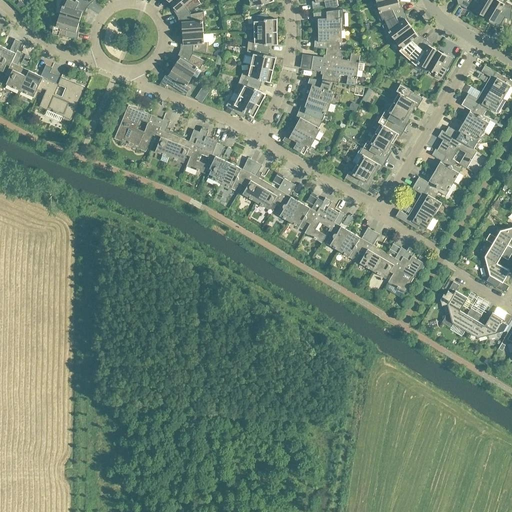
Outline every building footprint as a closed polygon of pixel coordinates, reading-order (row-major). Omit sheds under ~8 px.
[(84,12),(87,7),(76,0),(75,0),(75,1),(72,0),(61,0),(59,5),(62,6),(59,16),(79,22),(82,12),(84,12)] [(200,3),(198,0),(172,0),(170,3),(177,11),(175,12),(178,17),(190,12),(189,10),(200,3)] [(266,3),(274,1),(273,0),(249,0),(250,3),(245,5),(246,13),(267,9),(266,3)] [(338,5),(337,0),(315,0),(316,2),(312,3),(313,9),(338,5)] [(405,12),(402,6),(400,6),(397,0),(382,0),(376,2),(379,12),(376,12),(380,21),(384,19),(385,21),(405,12)] [(484,16),(493,0),(462,0),(458,4),(467,9),(470,5),(476,8),(475,11),(484,16)] [(510,20),(511,6),(511,4),(505,1),(505,0),(493,0),(484,16),(493,22),(492,24),(499,28),(505,17),(510,20)] [(22,13),(27,8),(21,1),(15,7),(22,13)] [(404,8),(407,12),(416,8),(414,4),(404,8)] [(341,29),(341,18),(339,18),(339,10),(313,13),(314,19),(318,19),(318,30),(341,29)] [(203,32),(203,21),(206,21),(204,11),(191,14),(190,12),(178,17),(179,23),(182,23),(182,33),(203,32)] [(412,27),(405,19),(408,17),(405,12),(385,21),(387,23),(382,25),(386,33),(389,31),(395,40),(412,27)] [(277,31),(277,19),(269,19),(268,13),(247,16),(248,24),(254,24),(254,32),(277,31)] [(76,32),(79,22),(59,16),(56,26),(53,25),(52,34),(77,38),(78,32),(76,32)] [(407,58),(425,38),(420,34),(418,36),(412,27),(395,40),(401,48),(399,50),(406,56),(407,58)] [(342,41),(341,29),(318,30),(318,41),(315,41),(314,47),(326,49),(327,48),(340,50),(340,41),(342,41)] [(278,44),(277,31),(254,32),(254,40),(248,40),(247,47),(269,50),(270,45),(278,44)] [(204,42),(203,32),(182,33),(183,44),(181,44),(180,50),(193,53),(193,51),(206,52),(207,42),(204,42)] [(427,68),(437,50),(428,45),(430,42),(425,38),(407,58),(416,65),(418,63),(427,68)] [(10,65),(17,51),(21,42),(15,39),(10,50),(0,45),(0,69),(3,71),(6,64),(10,65)] [(273,70),(276,57),(268,55),(269,50),(247,47),(247,55),(253,56),(251,64),(273,70)] [(358,69),(360,53),(340,50),(327,48),(326,49),(325,57),(313,55),(312,62),(358,69)] [(200,69),(204,60),(192,55),(193,53),(180,50),(178,55),(180,56),(174,65),(192,76),(198,68),(200,69)] [(441,80),(454,57),(448,53),(446,55),(437,50),(427,68),(436,73),(434,76),(441,80)] [(29,70),(18,65),(23,53),(17,51),(10,65),(5,74),(9,76),(6,84),(20,90),(29,70)] [(21,65),(26,67),(30,58),(25,56),(21,65)] [(355,85),(358,69),(312,62),(311,70),(323,71),(322,80),(335,82),(355,85)] [(42,88),(50,72),(52,67),(46,64),(41,75),(29,70),(20,90),(34,97),(37,89),(41,91),(42,88)] [(270,82),(273,70),(251,64),(249,72),(243,71),(240,78),(261,85),(262,80),(270,82)] [(186,85),(192,76),(174,65),(169,74),(167,73),(162,79),(167,82),(186,94),(190,88),(186,85)] [(511,85),(504,81),(506,77),(485,65),(481,71),(490,76),(484,87),(503,99),(511,85)] [(84,86),(50,72),(42,88),(46,90),(39,106),(71,120),(84,86)] [(260,105),(266,94),(259,90),(261,85),(240,78),(238,85),(234,92),(238,94),(260,105)] [(332,91),(335,82),(322,80),(309,78),(308,84),(310,84),(309,86),(309,88),(307,87),(305,94),(308,95),(330,103),(334,92),(332,91)] [(419,104),(423,98),(400,84),(396,91),(399,92),(393,101),(411,112),(417,103),(419,104)] [(202,101),(210,88),(204,85),(196,97),(202,101)] [(503,99),(484,87),(477,98),(468,93),(465,99),(486,111),(488,108),(495,112),(503,99)] [(238,94),(234,101),(230,99),(226,105),(243,118),(247,113),(254,117),(260,105),(238,94)] [(327,114),(330,103),(308,95),(305,106),(301,105),(299,110),(322,120),(325,113),(327,114)] [(491,119),(484,115),(486,111),(465,99),(461,104),(470,110),(464,121),(483,132),(491,119)] [(406,121),(411,112),(393,101),(388,110),(385,109),(382,115),(405,129),(409,123),(406,121)] [(351,103),(349,108),(356,110),(358,104),(353,102),(351,103)] [(163,119),(128,105),(114,138),(146,151),(153,135),(156,136),(163,119)] [(319,127),(322,120),(299,110),(296,116),(300,117),(295,127),(315,138),(321,128),(319,127)] [(401,136),(405,129),(382,115),(378,122),(380,124),(375,133),(393,143),(399,134),(401,136)] [(190,156),(200,132),(194,129),(189,141),(166,131),(170,120),(163,117),(163,119),(156,136),(154,142),(158,144),(155,151),(163,154),(160,161),(166,163),(169,157),(184,162),(187,155),(190,156)] [(475,145),(483,132),(464,121),(458,132),(448,126),(445,132),(466,144),(468,141),(475,145)] [(309,149),(315,138),(295,127),(289,137),(286,135),(282,140),(304,155),(308,148),(309,149)] [(207,167),(217,142),(217,143),(218,141),(206,136),(208,131),(201,128),(200,132),(190,156),(186,166),(205,173),(207,167)] [(477,150),(466,144),(445,132),(442,130),(438,136),(443,140),(437,150),(456,161),(467,168),(477,150)] [(388,152),(393,143),(375,133),(370,142),(367,140),(363,146),(386,160),(390,154),(388,152)] [(231,163),(220,158),(225,146),(217,143),(217,142),(207,167),(211,169),(208,176),(222,183),(231,163)] [(383,166),(386,160),(363,146),(360,151),(359,150),(352,161),(357,164),(375,174),(380,165),(383,166)] [(454,165),(456,161),(437,150),(435,149),(432,155),(441,160),(434,171),(454,182),(461,169),(454,165)] [(243,185),(257,162),(248,158),(243,169),(231,163),(222,183),(235,190),(239,182),(243,185)] [(256,201),(267,182),(256,176),(262,165),(257,162),(243,185),(247,187),(242,194),(256,201)] [(370,183),(375,174),(357,164),(351,173),(349,171),(345,178),(368,191),(372,185),(370,183)] [(446,195),(454,182),(434,171),(428,182),(419,176),(415,182),(437,195),(439,191),(446,195)] [(277,204),(290,181),(284,178),(278,189),(267,182),(256,201),(269,209),(273,202),(277,204)] [(289,221),(300,202),(289,195),(296,185),(290,181),(277,204),(280,206),(276,213),(289,221)] [(442,202),(435,198),(437,195),(415,182),(412,188),(421,193),(415,204),(434,216),(442,202)] [(310,224),(323,201),(318,198),(311,208),(300,202),(289,221),(302,229),(307,222),(310,224)] [(327,234),(339,212),(329,206),(332,201),(325,198),(323,201),(310,224),(305,233),(322,243),(327,234)] [(426,229),(434,216),(415,204),(408,215),(399,210),(396,216),(417,228),(419,225),(426,229)] [(339,251),(351,231),(340,225),(346,214),(340,211),(339,212),(327,234),(330,236),(326,243),(339,251)] [(360,253),(373,230),(368,227),(361,238),(351,231),(339,251),(352,258),(357,251),(360,253)] [(511,247),(508,245),(511,238),(509,228),(500,230),(496,238),(490,234),(486,239),(493,243),(511,254),(511,252),(511,247)] [(373,270),(384,251),(373,245),(379,234),(373,230),(360,253),(364,255),(359,262),(373,270)] [(511,254),(493,243),(485,256),(487,265),(497,263),(501,256),(508,260),(511,254)] [(394,273),(407,250),(401,247),(395,258),(384,251),(373,270),(386,278),(390,271),(393,273),(394,273)] [(388,282),(405,292),(423,262),(412,256),(415,251),(409,247),(407,250),(394,273),(393,273),(388,282)] [(503,282),(510,270),(497,263),(487,265),(483,266),(486,276),(483,280),(495,287),(496,286),(505,291),(509,285),(503,282)] [(459,285),(453,281),(446,295),(444,294),(441,299),(442,305),(447,304),(450,313),(460,310),(467,297),(456,291),(459,285)] [(465,330),(476,311),(471,308),(467,314),(460,310),(450,313),(447,314),(442,322),(451,327),(454,323),(465,330)] [(485,325),(478,321),(482,314),(476,311),(465,330),(478,337),(487,335),(485,325)] [(504,332),(511,318),(511,315),(508,313),(504,319),(492,312),(485,325),(487,335),(497,333),(504,332)]
